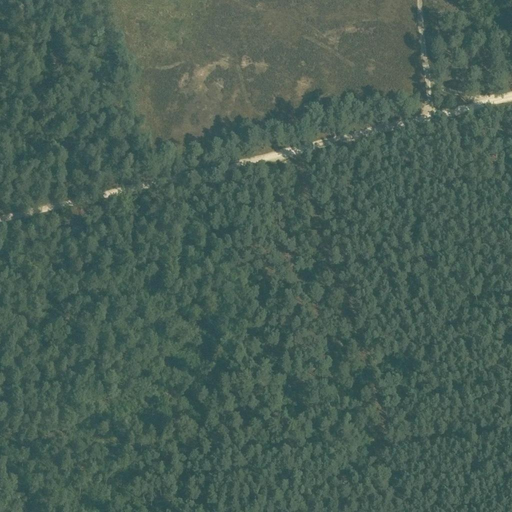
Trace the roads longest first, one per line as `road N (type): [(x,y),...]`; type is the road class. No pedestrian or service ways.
road 1 (track): [(381,457),(279,154)]
road 2 (track): [(0,222),(279,154)]
road 3 (track): [(279,154),(420,118)]
road 4 (track): [(381,457),(511,441)]
